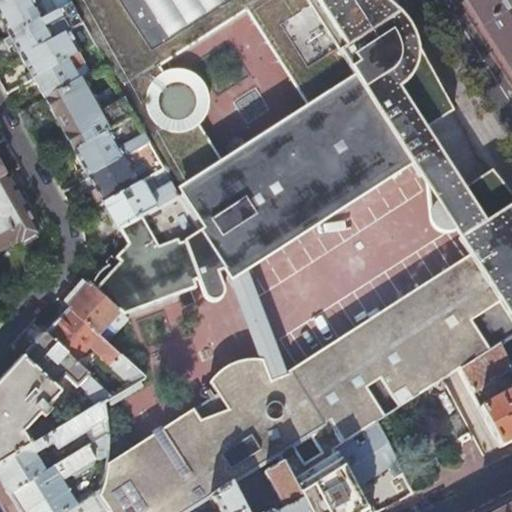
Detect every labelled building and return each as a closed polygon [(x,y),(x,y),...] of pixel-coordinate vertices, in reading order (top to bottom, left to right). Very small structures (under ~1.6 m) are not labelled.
[(0,0),(0,21),(10,39),(71,4),(68,0),(0,0)] [(128,311),(187,287),(184,277),(182,250),(219,230),(192,195),(201,189),(422,56),(390,0),(68,0),(71,4),(82,24),(120,91),(125,101),(144,135),(149,144),(164,170),(171,182),(179,197),(119,232),(130,250),(119,262),(121,265),(95,292),(123,319),(130,317),(128,311)] [(511,0),(468,0),(511,68),(511,0)] [(70,31),(82,24),(71,4),(10,39),(3,42),(8,50),(15,47),(21,58),(55,39),(66,33),(60,22),(64,20),(70,31)] [(33,80),(81,53),(75,43),(62,50),(55,39),(21,58),(33,80)] [(33,80),(44,100),(79,80),(74,71),(87,64),(81,53),(33,80)] [(422,56),(201,189),(226,230),(199,246),(229,302),(434,168),(484,246),(509,229),(423,89),(422,56)] [(59,126),(115,94),(108,80),(99,85),(92,73),(80,80),(79,80),(44,100),(59,126)] [(59,126),(74,152),(109,132),(100,115),(106,112),(110,119),(119,114),(114,107),(125,101),(120,91),(115,94),(59,126)] [(74,152),(89,179),(149,144),(144,135),(119,150),(109,132),(74,152)] [(89,179),(104,205),(139,185),(130,168),(145,160),(155,176),(164,170),(149,144),(89,179)] [(38,228),(7,175),(0,179),(0,251),(17,241),(19,242),(26,245),(36,238),(37,232),(36,229),(38,228)] [(104,205),(119,232),(179,197),(171,182),(148,196),(141,184),(139,185),(104,205)] [(511,227),(484,246),(301,377),(324,408),(349,446),(497,353),(482,325),(508,312),(511,312),(511,227)] [(206,265),(197,268),(207,292),(215,289),(206,265)] [(126,322),(123,319),(95,292),(90,287),(69,310),(96,335),(108,323),(118,331),(126,322)] [(89,349),(130,387),(143,379),(106,345),(96,335),(69,310),(45,336),(75,365),(89,349)] [(55,388),(75,366),(75,365),(45,336),(23,359),(55,388)] [(485,398),(511,381),(511,350),(511,349),(472,374),(485,398)] [(0,465),(41,440),(29,429),(61,394),(55,388),(23,359),(7,376),(0,383),(0,465)] [(278,458),(329,426),(297,378),(277,386),(272,364),(241,370),(221,387),(238,413),(210,427),(201,415),(172,445),(186,466),(203,491),(191,498),(174,474),(160,452),(133,470),(125,458),(105,469),(105,470),(104,483),(102,493),(97,496),(107,511),(190,511),(230,487),(260,469),(278,458)] [(0,480),(2,483),(9,496),(46,473),(35,455),(54,444),(57,449),(105,420),(102,404),(103,404),(102,403),(83,414),(41,440),(0,465),(0,480)] [(511,461),(511,411),(485,426),(505,465),(511,461)] [(329,426),(278,458),(306,511),(367,511),(362,502),(335,451),(341,447),(329,426)] [(101,439),(106,436),(106,428),(98,432),(101,439)] [(19,511),(70,511),(78,508),(62,482),(107,454),(106,436),(101,439),(46,473),(9,496),(19,511)] [(391,456),(341,447),(335,451),(362,502),(368,498),(366,494),(368,492),(364,484),(388,469),(394,479),(402,475),(395,464),(391,456)] [(306,511),(278,458),(260,469),(282,511),(257,511),(254,511),(252,511),(247,502),(240,506),(243,511),(306,511)] [(203,491),(186,466),(174,474),(191,498),(203,491)] [(243,511),(240,506),(230,487),(190,511),(243,511)] [(107,511),(97,496),(78,508),(70,511),(107,511)]
